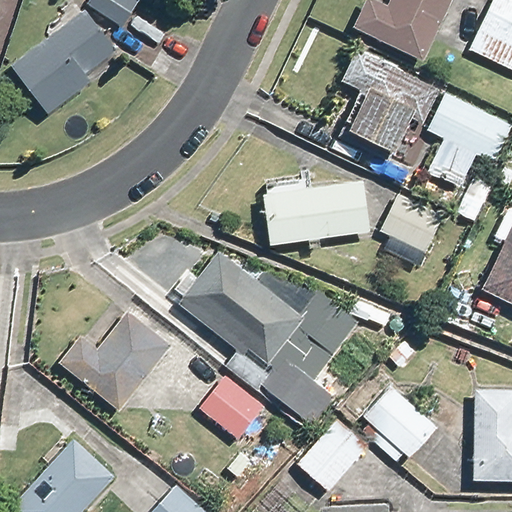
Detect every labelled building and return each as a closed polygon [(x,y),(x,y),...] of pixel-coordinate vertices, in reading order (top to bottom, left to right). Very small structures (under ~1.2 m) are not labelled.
[(91,0),(118,20),(133,0),(91,0)] [(364,0),(351,30),(419,61),(447,0),(364,0)] [(511,2),(506,0),(491,0),(467,50),(511,72),(511,2)] [(85,10),(9,67),(45,115),(121,58),(85,10)] [(386,158),(409,112),(421,118),(435,89),(353,51),(340,81),(361,90),(339,135),(386,158)] [(443,94),(425,130),(487,161),(505,124),(443,94)] [(264,186),(265,243),(366,241),(365,185),(264,186)] [(396,193),(377,229),(422,253),(441,217),(396,193)] [(511,215),(477,287),(511,303),(511,215)] [(272,374),(263,386),(311,421),(329,396),(311,382),(356,323),(315,292),(299,313),(213,250),(174,302),(259,365),(272,374)] [(93,349),(76,335),(53,362),(116,412),(168,344),(123,311),(93,349)] [(223,373),(196,408),(234,438),(262,403),(223,373)] [(436,418),(389,375),(357,410),(405,453),(436,418)] [(511,385),(467,384),(463,483),(511,485),(511,385)] [(364,445),(333,418),(292,465),(324,492),(364,445)] [(2,511),(78,511),(112,477),(69,437),(1,511),(2,511)] [(280,478),(250,509),(253,511),(306,511),(311,508),(280,478)] [(203,511),(172,484),(145,511),(203,511)] [(392,511),(393,500),(314,499),(313,511),(392,511)]
